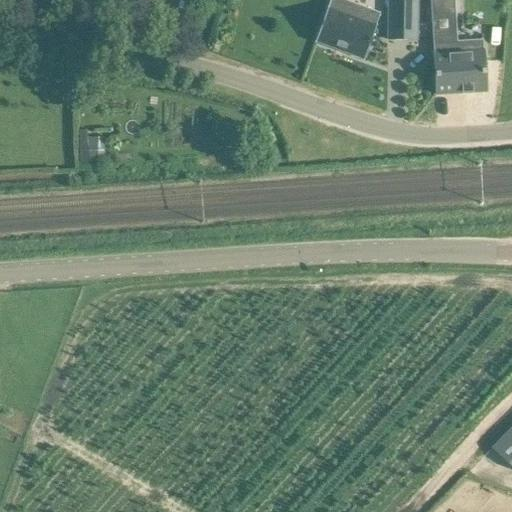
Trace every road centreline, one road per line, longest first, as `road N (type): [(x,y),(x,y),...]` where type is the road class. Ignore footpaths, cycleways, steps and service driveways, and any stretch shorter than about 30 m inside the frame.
road 1 (tertiary): [(511,131),(441,136),(380,129),(122,46),(0,21)]
road 2 (secondary): [(511,252),(273,256),(0,274)]
road 3 (track): [(511,413),(420,511)]
